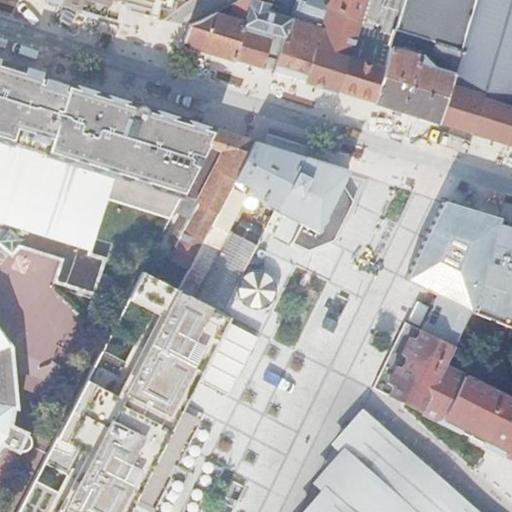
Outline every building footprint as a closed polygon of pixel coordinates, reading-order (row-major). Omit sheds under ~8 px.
[(125,0),(50,0),(119,20),(123,9),(125,0)] [(186,31),(183,41),(233,57),(250,0),(236,0),(231,19),(210,13),(201,19),(188,23),(187,27),(186,31)] [(250,0),(233,57),(261,65),(271,33),(278,13),(266,9),(268,0),(250,0)] [(304,79),(326,7),(325,7),(327,0),(305,0),(305,1),(301,0),(295,0),(290,17),(283,37),(273,69),(304,79)] [(304,79),(337,89),(347,58),(365,0),(328,0),(326,7),(304,79)] [(450,0),(403,0),(395,25),(391,40),(386,55),(382,69),(372,101),(437,121),(448,83),(452,71),(461,41),(439,34),(450,0)] [(511,0),(450,0),(439,34),(461,41),(460,46),(437,121),(503,142),(511,112),(511,0)] [(278,13),(271,33),(276,35),(283,38),(290,17),(283,14),(278,13)] [(372,101),(382,69),(364,63),(347,58),(337,89),(352,94),(372,101)] [(0,246),(9,254),(11,255),(18,246),(61,260),(55,282),(92,293),(103,260),(87,255),(89,250),(106,199),(168,219),(180,196),(208,144),(206,143),(214,128),(0,60),(0,246)] [(511,112),(503,142),(511,144),(511,112)] [(253,140),(214,128),(206,143),(208,144),(219,150),(194,200),(198,202),(175,247),(177,248),(175,253),(183,256),(185,253),(194,257),(211,223),(233,181),(233,180),(253,140)] [(356,173),(301,156),(253,140),(233,180),(233,181),(245,187),(241,193),(274,210),(273,211),(300,224),(292,242),(310,251),(335,241),(354,202),(347,190),(356,173)] [(441,200),(404,277),(437,294),(468,309),(478,285),(475,284),(497,217),(441,200)] [(511,222),(497,217),(475,284),(478,285),(468,309),(510,326),(511,321),(511,222)] [(194,257),(177,290),(195,299),(229,232),(211,223),(194,257)] [(229,232),(195,299),(222,313),(223,310),(256,246),(229,232)] [(0,264),(9,254),(0,246),(0,264)] [(118,511),(222,313),(141,273),(107,338),(17,511),(118,511)] [(431,417),(511,457),(511,399),(442,365),(468,309),(437,294),(420,330),(419,329),(414,339),(399,332),(372,387),(431,417)] [(326,323),(323,329),(335,335),(340,324),(337,322),(328,318),(326,323)] [(404,322),(399,332),(414,339),(419,329),(404,322)] [(0,444),(16,452),(20,452),(25,450),(27,448),(29,442),(27,437),(25,435),(8,426),(11,407),(13,407),(8,347),(0,335),(0,444)] [(473,511),(474,511),(362,412),(309,511),(473,511)]
